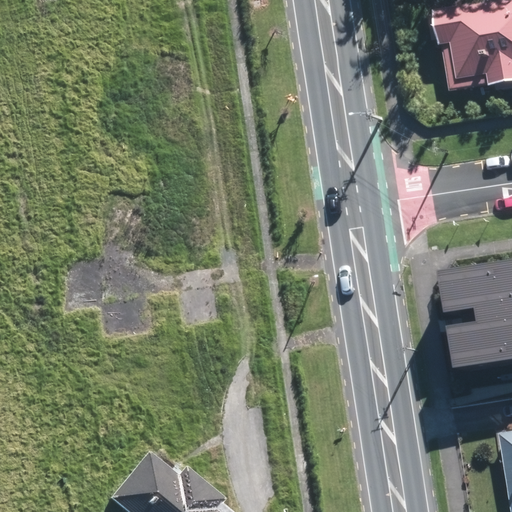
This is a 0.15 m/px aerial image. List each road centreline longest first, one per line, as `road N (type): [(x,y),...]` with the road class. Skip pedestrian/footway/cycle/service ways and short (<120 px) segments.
road 1 (primary): [(354,206),(402,511)]
road 2 (primary): [(323,0),(354,206)]
road 3 (residential): [(511,180),(354,206)]
